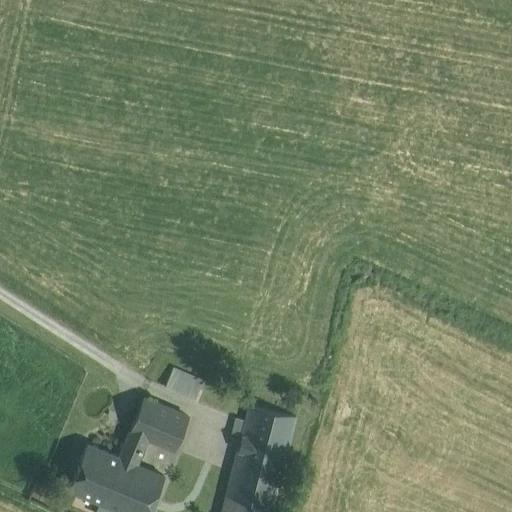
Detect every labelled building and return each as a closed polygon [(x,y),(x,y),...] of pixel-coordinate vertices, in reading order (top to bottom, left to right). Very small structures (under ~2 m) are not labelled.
[(202,381),(172,368),(165,386),(194,399),(202,381)] [(188,415),(143,396),(118,455),(129,460),(135,463),(146,437),(174,449),(188,415)] [(249,404),(220,511),(270,511),(295,416),(249,404)] [(118,455),(87,442),(67,489),(99,502),(94,511),(106,511),(109,506),(129,460),(118,455)] [(129,460),(109,506),(122,511),(147,511),(163,474),(135,463),(129,460)]
